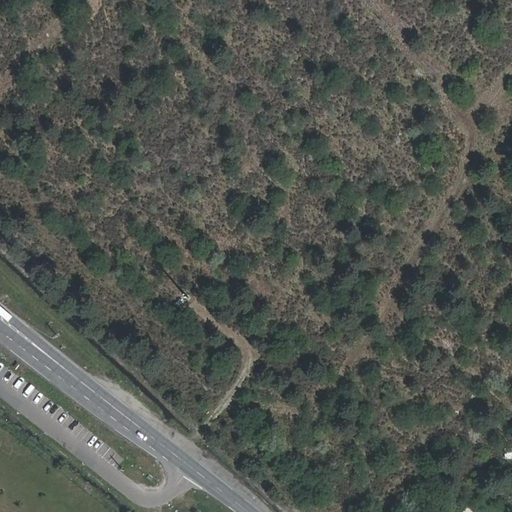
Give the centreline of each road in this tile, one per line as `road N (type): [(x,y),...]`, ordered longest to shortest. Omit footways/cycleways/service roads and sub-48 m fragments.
road 1 (secondary): [(252,511),(0,308)]
road 2 (unclassified): [(189,471),(161,498),(146,499),(0,387)]
road 3 (secondary): [(0,324),(165,451)]
road 4 (motorway): [(0,336),(125,432),(165,451)]
road 5 (track): [(193,304),(249,356),(231,393),(180,454)]
